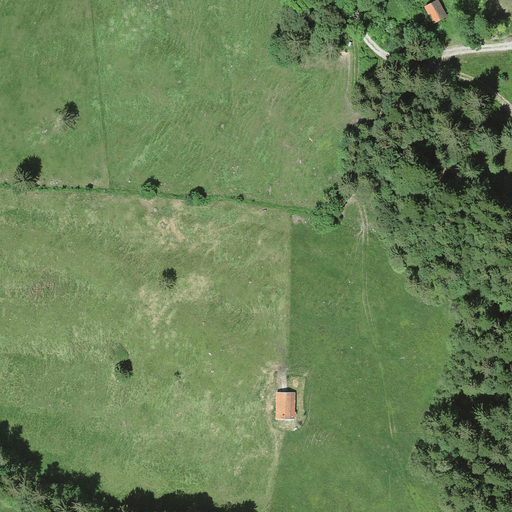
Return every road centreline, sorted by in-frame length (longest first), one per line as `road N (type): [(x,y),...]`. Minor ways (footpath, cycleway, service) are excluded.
road 1 (track): [(355,23),(391,57),(488,88),(511,107)]
road 2 (track): [(354,0),(359,162)]
